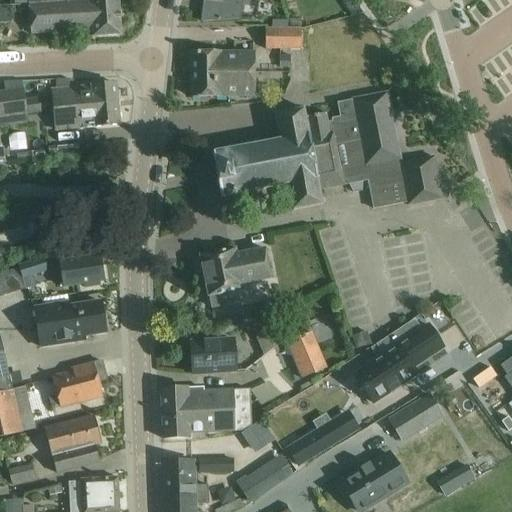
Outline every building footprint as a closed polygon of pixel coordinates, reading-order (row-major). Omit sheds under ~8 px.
[(117,0),(105,0),(28,5),(30,34),(91,31),(92,37),(120,35),(117,0)] [(243,0),(184,0),(203,3),(201,23),(241,19),(243,0)] [(342,0),(353,15),(365,12),(356,0),(342,0)] [(0,23),(9,23),(8,5),(0,5),(0,23)] [(271,28),(288,28),(288,20),(271,20),(271,28)] [(265,50),(302,50),(301,28),(288,28),(271,28),(265,29),(265,50)] [(190,53),(190,97),(254,97),(254,53),(190,53)] [(279,68),(289,68),(290,55),(279,55),(279,68)] [(58,89),(52,90),(54,111),(65,110),(64,105),(81,103),(82,105),(117,102),(115,84),(71,88),(71,80),(58,80),(58,89)] [(24,89),(0,92),(0,117),(27,114),(25,100),(24,89)] [(322,206),(319,191),(343,186),(349,185),(353,193),(361,192),(362,182),(367,181),(373,210),(407,203),(408,206),(442,200),(434,158),(401,165),(387,92),(351,99),(351,101),(337,103),(340,117),(332,119),(332,122),(328,123),(327,115),(306,119),(304,109),(303,109),(303,108),(274,113),(279,141),(211,154),(220,198),(288,185),(293,211),(322,206)] [(42,98),(25,100),(27,114),(44,112),(42,98)] [(65,110),(54,111),(55,130),(119,124),(117,102),(82,105),(81,103),(64,105),(65,110)] [(230,305),(228,294),(243,291),(242,286),(271,280),(265,250),(236,256),(235,251),(200,258),(208,298),(209,297),(212,309),(230,305)] [(104,281),(100,256),(59,262),(63,287),(84,284),(84,287),(99,285),(99,281),(104,281)] [(17,265),(18,268),(25,290),(51,282),(43,257),(17,265)] [(83,337),(104,334),(104,329),(107,329),(105,316),(102,316),(99,302),(68,307),(67,303),(34,308),(40,348),(73,343),(73,342),(84,339),(83,337)] [(229,316),(211,325),(217,338),(234,331),(235,333),(249,326),(244,315),(231,321),(229,316)] [(250,324),(264,356),(275,348),(262,318),(250,324)] [(406,338),(394,345),(411,371),(442,352),(428,330),(421,334),(417,328),(405,336),(406,338)] [(401,331),(390,338),(394,345),(406,338),(401,331)] [(312,333),(286,343),(301,380),(327,369),(312,333)] [(382,358),(353,376),(370,405),(415,378),(411,371),(394,345),(390,338),(375,347),(382,358)] [(0,383),(9,381),(0,341),(0,383)] [(189,345),(192,377),(235,373),(232,341),(189,345)] [(511,360),(501,367),(508,378),(511,375),(511,374),(511,360)] [(59,408),(59,407),(102,396),(98,383),(107,380),(102,361),(71,369),(72,373),(51,378),(56,396),(49,397),(52,409),(59,408)] [(9,381),(0,383),(0,437),(35,429),(30,409),(16,412),(9,381)] [(232,390),(232,392),(203,393),(203,389),(160,391),(162,440),(189,439),(189,435),(234,432),(241,431),(250,426),(250,390),(232,390)] [(430,396),(389,421),(401,441),(442,416),(430,396)] [(98,462),(94,446),(100,444),(93,416),(44,429),(51,457),(55,473),(98,462)] [(511,431),(511,425),(508,419),(501,424),(508,434),(511,431)] [(403,461),(410,473),(427,463),(420,451),(403,461)] [(249,503),(295,473),(283,454),(246,478),(245,476),(236,482),(249,503)] [(360,473),(341,485),(358,511),(361,511),(407,484),(389,455),(370,467),(369,467),(370,468),(362,473),(361,472),(360,473)] [(198,460),(199,474),(233,473),(233,459),(198,460)] [(208,485),(194,486),(194,462),(160,463),(161,511),(195,511),(195,505),(209,504),(208,485)] [(36,477),(33,465),(8,471),(12,483),(36,477)] [(475,479),(467,465),(452,474),(460,488),(475,479)] [(70,511),(118,511),(116,478),(79,480),(79,482),(69,483),(70,511)] [(4,511),(34,511),(34,506),(23,506),(23,500),(5,500),(6,506),(4,506),(4,511)]
